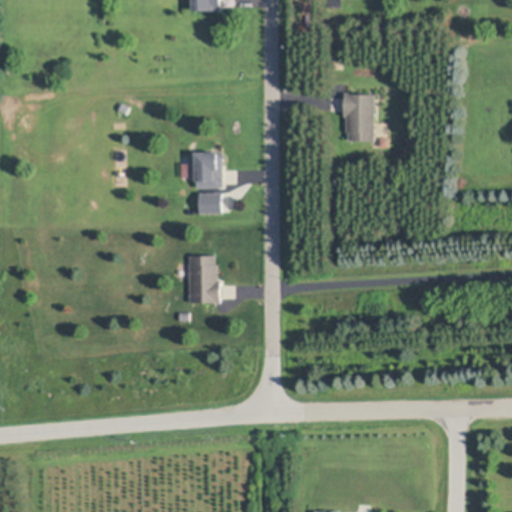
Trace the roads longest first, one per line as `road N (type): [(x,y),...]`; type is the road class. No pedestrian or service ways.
road 1 (residential): [(0,434),(273,412),(511,406)]
road 2 (residential): [(273,412),(268,0)]
